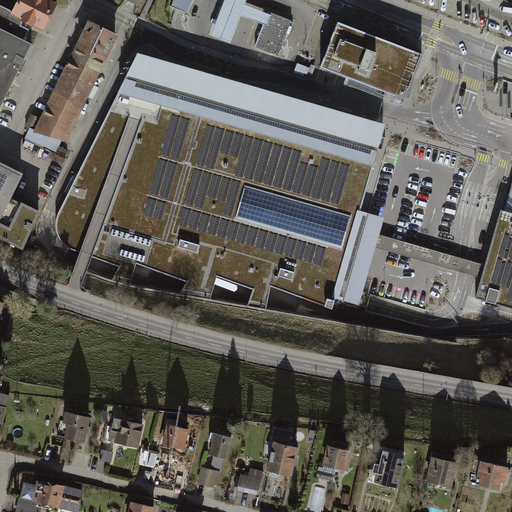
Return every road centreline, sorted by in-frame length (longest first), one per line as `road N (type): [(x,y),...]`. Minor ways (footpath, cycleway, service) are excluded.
road 1 (tertiary): [(0,274),(217,343),(511,400)]
road 2 (residential): [(9,460),(242,511)]
road 3 (unclassified): [(470,47),(455,121),(511,142)]
road 4 (primary): [(470,47),(350,0)]
